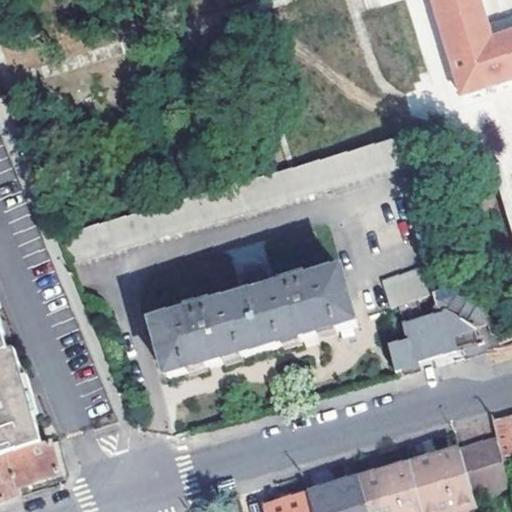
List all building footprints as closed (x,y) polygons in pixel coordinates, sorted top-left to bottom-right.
[(511,0),(431,0),(432,3),(447,54),(462,98),(511,81),(511,0)] [(264,175),(58,236),(69,262),(410,164),(402,134),(264,175)] [(440,294),(446,292),(438,264),(381,280),(388,309),(440,294)] [(289,287),(272,292),(265,266),(240,273),(247,299),(209,309),(208,305),(193,309),(194,314),(156,325),(169,378),(341,330),(343,339),(354,336),(351,327),(357,326),(343,273),(304,283),(303,280),(288,284),(289,287)] [(389,346),(395,370),(418,364),(417,359),(459,349),(455,333),(490,324),(478,283),(465,287),(446,292),(440,294),(444,308),(403,320),(409,341),(389,346)] [(0,456),(39,444),(24,390),(13,352),(8,353),(0,325),(0,456)] [(498,444),(505,469),(511,467),(511,430),(509,417),(492,422),(498,444)] [(39,444),(0,456),(0,501),(22,495),(19,488),(59,475),(52,450),(49,442),(39,444)] [(480,449),(461,455),(478,508),(511,499),(511,496),(505,469),(498,444),(480,449)] [(461,455),(413,468),(424,511),(464,511),(478,508),(461,455)] [(362,483),(369,511),(424,511),(413,468),(362,483)] [(309,498),(313,511),(369,511),(362,483),(309,498)] [(266,511),(313,511),(309,498),(308,496),(265,508),(266,511)]
